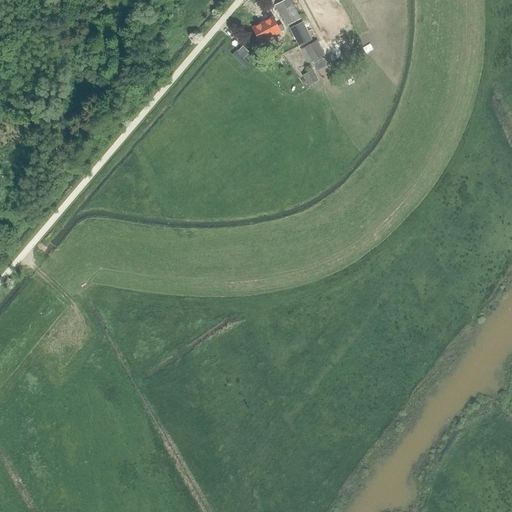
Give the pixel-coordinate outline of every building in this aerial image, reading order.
[(289,0),(283,0),(275,5),(286,26),(300,19),(289,0)] [(277,26),(272,17),(253,28),(260,42),(284,30),(281,24),(277,26)] [(311,40),(306,31),(293,38),(298,47),(311,40)] [(315,42),(301,49),(308,62),(322,54),(315,42)] [(312,70),(303,75),(309,85),(318,80),(312,70)]
